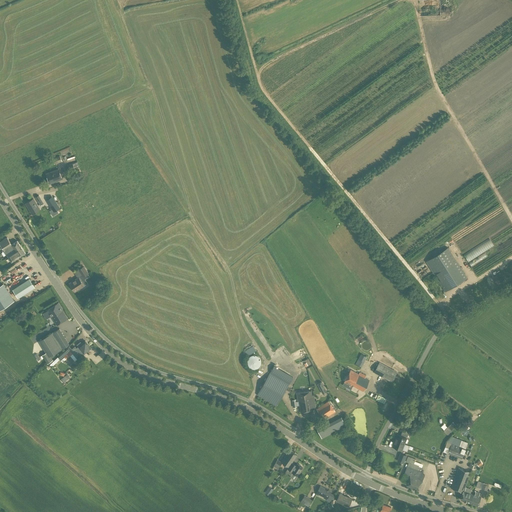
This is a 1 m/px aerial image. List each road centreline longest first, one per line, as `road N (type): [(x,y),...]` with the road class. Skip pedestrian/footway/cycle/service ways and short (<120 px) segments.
road 1 (secondary): [(0,198),(103,347),(141,371),(246,407),(368,482)]
road 2 (unclassified): [(368,482),(376,444),(434,337),(511,285)]
road 3 (track): [(415,0),(438,90),(511,224)]
road 4 (track): [(400,0),(255,72),(235,0)]
